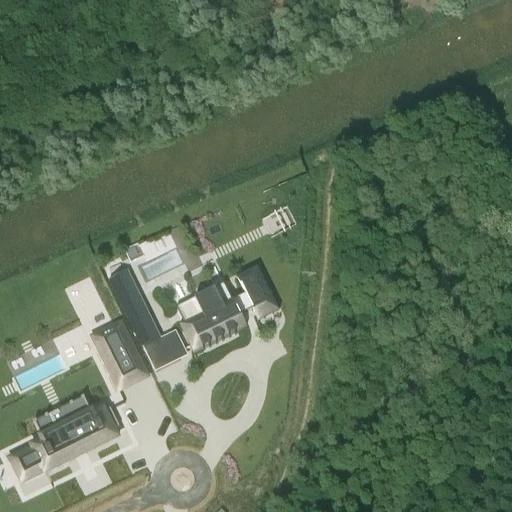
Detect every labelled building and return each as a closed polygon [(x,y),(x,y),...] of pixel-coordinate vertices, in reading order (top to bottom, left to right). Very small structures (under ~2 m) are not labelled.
[(160,341),(144,309),(127,273),(108,282),(142,350),(160,341)] [(238,285),(246,301),(230,308),(223,292),(195,306),(203,322),(181,333),(194,357),(243,333),(237,322),(253,314),(258,325),(275,317),(255,276),(238,285)] [(43,306),(50,320),(81,306),(75,292),(43,306)] [(119,393),(147,379),(120,325),(92,339),(119,393)] [(31,451),(10,461),(21,484),(43,474),(44,476),(46,475),(45,472),(54,468),(55,470),(58,469),(57,467),(66,462),(67,465),(69,463),(68,462),(74,459),(75,460),(76,460),(76,458),(83,454),(84,456),(86,455),(85,453),(91,451),(91,452),(94,451),(90,444),(119,430),(109,411),(104,414),(103,412),(101,413),(102,416),(93,420),(90,415),(88,416),(88,417),(79,422),(79,421),(76,422),(77,423),(73,425),(73,424),(70,426),(61,431),(61,430),(58,431),(59,432),(55,434),(54,433),(52,434),(52,435),(43,440),(43,439),(40,440),(43,445),(34,449),(33,447),(30,448),(31,451)]
